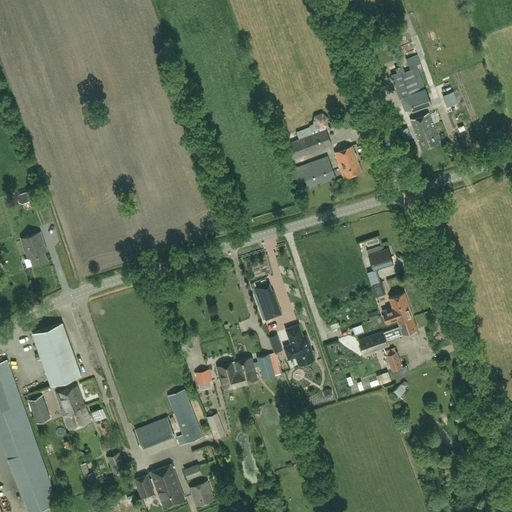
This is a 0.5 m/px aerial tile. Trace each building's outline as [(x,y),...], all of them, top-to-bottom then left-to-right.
[(383,47),(390,45),(394,43),(389,28),(377,32),(383,47)] [(406,59),(410,71),(401,74),(400,71),(391,75),(405,111),(411,109),(412,112),(432,105),(418,68),(417,66),(421,64),(417,55),(406,59)] [(421,149),(439,142),(428,113),(410,119),(421,149)] [(283,145),(289,160),(331,145),(325,127),(326,127),(328,118),(322,114),(315,116),(313,125),(319,129),(320,132),(283,145)] [(361,172),(352,146),(334,152),(344,178),(361,172)] [(327,157),(293,168),(300,189),(334,178),(327,157)] [(35,189),(27,192),(32,207),(40,204),(35,189)] [(41,232),(21,238),(28,259),(30,258),(32,265),(47,260),(41,241),(43,240),(41,232)] [(377,237),(366,241),(367,245),(379,241),(377,237)] [(388,248),(367,254),(373,270),(393,264),(388,248)] [(382,281),(371,285),(375,297),(386,293),(382,281)] [(281,314),(273,289),(271,290),(269,282),(254,287),(266,319),(281,314)] [(389,298),(392,307),(383,311),(387,323),(397,320),(398,323),(412,318),(404,293),(389,298)] [(377,310),(368,313),(370,320),(379,317),(377,310)] [(412,318),(398,323),(399,327),(383,333),(382,331),(372,335),(377,350),(388,346),(386,340),(402,334),(402,335),(416,330),(412,318)] [(51,385),(61,382),(81,375),(63,323),(33,334),(51,385)] [(303,336),(298,324),(286,328),(292,344),(284,346),(289,358),(296,355),(299,363),(303,362),(304,364),(306,365),(310,364),(311,362),(310,360),(314,358),(314,356),(316,355),(314,349),(311,350),(306,335),(303,336)] [(352,328),(354,335),(364,332),(361,325),(352,328)] [(269,336),(274,352),(283,349),(277,333),(269,336)] [(377,350),(372,335),(358,339),(363,355),(377,350)] [(399,343),(402,352),(417,345),(414,336),(399,343)] [(391,370),(394,369),(402,366),(396,350),(385,354),(391,370)] [(236,361),(242,384),(257,380),(254,368),(259,366),(262,378),(274,375),(269,354),(257,357),(258,362),(252,363),(251,357),(236,361)] [(242,384),(236,361),(217,366),(223,389),(242,384)] [(32,511),(54,504),(57,502),(8,362),(0,365),(0,439),(28,511),(32,511)] [(439,377),(448,377),(448,367),(439,367),(439,377)] [(399,377),(408,374),(406,368),(397,371),(399,377)] [(209,369),(195,373),(198,384),(212,381),(209,369)] [(349,371),(351,375),(347,376),(349,384),(355,382),(357,390),(361,388),(355,369),(349,371)] [(379,385),(390,381),(387,371),(376,375),(379,385)] [(401,384),(392,391),(398,397),(406,390),(401,384)] [(74,387),(64,391),(56,393),(64,417),(73,414),(72,412),(74,411),(73,409),(81,406),(82,409),(84,408),(82,400),(79,401),(74,387)] [(182,434),(177,436),(180,445),(203,436),(185,389),(168,396),(182,434)] [(50,417),(42,395),(28,400),(36,422),(50,417)] [(73,414),(64,417),(69,429),(90,422),(84,408),(82,409),(81,406),(73,409),(74,411),(72,412),(73,414)] [(98,417),(105,415),(103,408),(96,410),(98,417)] [(225,435),(223,430),(216,413),(207,416),(213,433),(215,438),(225,435)] [(292,414),(284,417),(290,435),(299,432),(292,414)] [(167,417),(136,429),(144,448),(174,436),(167,417)] [(107,456),(114,475),(118,473),(120,478),(126,476),(125,474),(133,470),(129,460),(123,463),(118,451),(107,456)] [(184,499),(171,464),(150,471),(160,498),(160,500),(161,505),(163,505),(163,507),(184,499)] [(184,469),(188,478),(195,475),(192,466),(184,469)] [(97,484),(93,472),(86,474),(85,470),(82,471),(88,488),(97,484)] [(154,493),(150,481),(147,474),(135,478),(138,486),(142,497),(154,493)] [(190,487),(196,505),(214,499),(207,480),(190,487)] [(488,508),(496,505),(494,499),(486,501),(488,508)]
